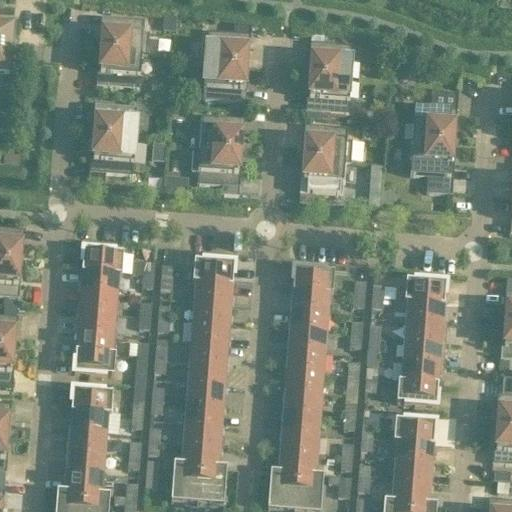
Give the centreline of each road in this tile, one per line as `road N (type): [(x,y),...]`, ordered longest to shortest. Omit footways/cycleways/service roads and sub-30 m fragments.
road 1 (residential): [(34,511),(58,216)]
road 2 (residential): [(248,511),(270,233)]
road 3 (residential): [(458,511),(480,250)]
road 4 (residential): [(270,233),(58,216)]
road 5 (residential): [(480,250),(270,233)]
road 6 (residential): [(270,233),(290,38)]
road 7 (residential): [(58,216),(75,27)]
road 8 (residential): [(480,250),(492,77)]
